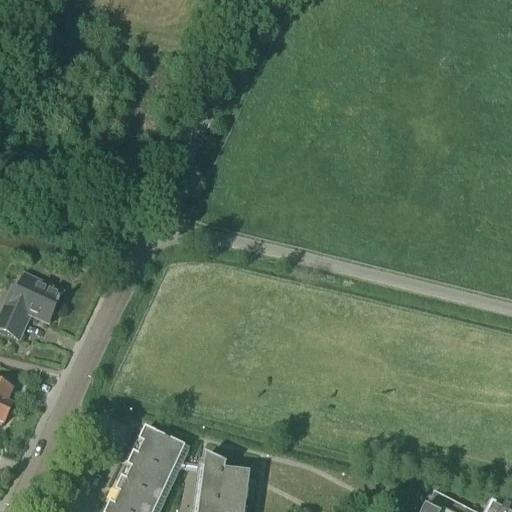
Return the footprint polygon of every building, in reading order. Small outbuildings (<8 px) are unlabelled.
[(53,305),(57,296),(37,287),(22,280),(15,295),(19,297),(13,311),(4,307),(0,315),(0,336),(13,342),(24,318),(43,326),(51,309),(52,309),(54,305),(53,305)] [(11,395),(0,390),(0,427),(0,426),(3,428),(11,409),(5,406),(11,395)] [(240,511),(241,510),(236,509),(238,497),(243,497),(245,483),(221,480),(222,473),(223,473),(224,472),(202,462),(201,463),(202,463),(195,511),(155,511),(183,453),(143,434),(136,447),(141,449),(135,460),(131,458),(125,472),(129,474),(124,485),(119,483),(113,497),(117,499),(112,510),(108,508),(105,511),(240,511)] [(408,493),(407,497),(402,506),(414,511),(420,498),(408,493)] [(466,511),(433,495),(424,511),(423,511),(422,511),(466,511)]
